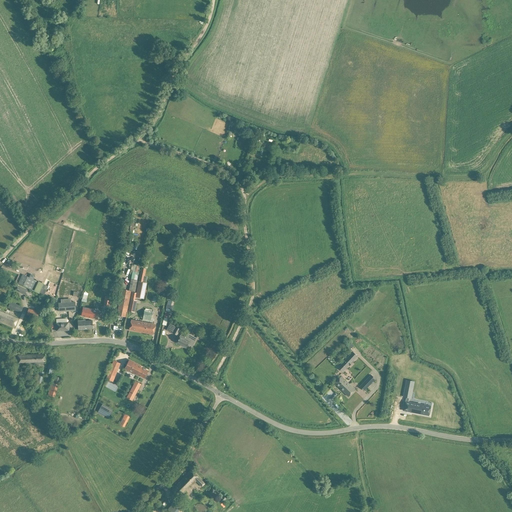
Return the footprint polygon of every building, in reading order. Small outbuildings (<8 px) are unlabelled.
[(265,169),(257,174),(259,177),(267,172),(265,169)] [(134,264),(129,290),(135,292),(137,280),(138,275),(140,265),(137,264),(137,265),(134,264)] [(16,283),(30,290),(35,280),(21,273),(16,283)] [(138,281),(135,296),(144,298),(147,283),(138,281)] [(38,282),(34,291),(44,296),(48,287),(38,282)] [(25,295),(28,290),(18,285),(15,290),(25,295)] [(117,314),(117,315),(126,317),(131,291),(122,289),(117,314)] [(105,296),(102,312),(108,313),(111,297),(105,296)] [(131,299),(129,311),(134,312),(137,300),(131,299)] [(21,313),(23,307),(10,302),(8,307),(21,313)] [(75,302),(59,303),(59,311),(75,310),(75,302)] [(37,318),(38,314),(36,313),(37,311),(29,308),(27,314),(37,318)] [(83,309),(81,317),(96,320),(98,311),(83,309)] [(144,309),(142,319),(150,320),(152,311),(144,309)] [(0,321),(14,328),(18,318),(0,310),(0,321)] [(85,320),(78,320),(78,330),(93,329),(92,320),(85,321),(85,320)] [(153,334),(154,329),(155,324),(131,320),(129,330),(153,334)] [(70,330),(69,325),(69,322),(54,323),(55,327),(56,327),(56,331),(70,330)] [(192,346),(196,339),(196,338),(189,334),(188,334),(187,334),(186,335),(186,336),(181,334),(180,336),(177,342),(183,345),(183,346),(185,348),(186,347),(188,344),(192,346)] [(357,356),(353,352),(341,364),(344,367),(344,366),(346,368),(349,365),(352,362),(357,356)] [(45,354),(17,355),(19,364),(45,364),(45,354)] [(138,375),(144,378),(148,371),(141,367),(141,366),(129,360),(124,369),(138,376),(138,375)] [(114,361),(111,366),(118,369),(120,363),(114,361)] [(375,379),(371,375),(362,384),(363,383),(367,387),(366,388),(375,379)] [(60,378),(54,376),(48,395),(54,397),(60,378)] [(341,376),(335,383),(348,396),(355,389),(341,376)] [(135,381),(127,397),(132,400),(141,384),(135,381)] [(406,402),(403,411),(429,417),(431,408),(409,403),(410,399),(411,399),(414,384),(407,383),(404,397),(407,398),(406,402)] [(104,417),(106,415),(109,417),(113,411),(103,404),(97,412),(104,417)] [(124,414),(119,424),(124,427),(129,417),(124,414)] [(191,469),(171,490),(175,493),(180,498),(196,481),(203,487),(204,485),(203,485),(205,483),(194,473),(191,469)] [(213,488),(209,492),(215,498),(219,493),(213,488)] [(175,501),(168,509),(171,511),(176,511),(181,506),(175,501)]
